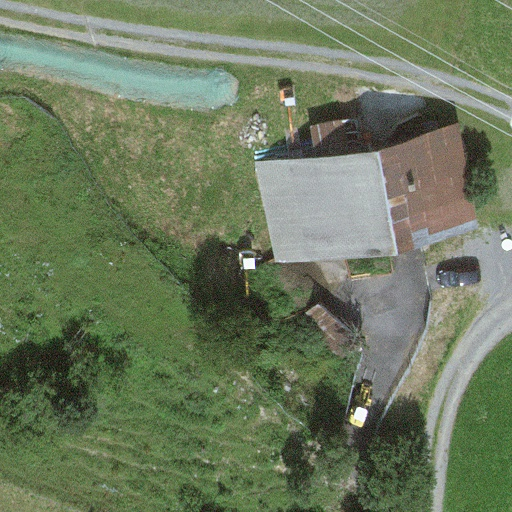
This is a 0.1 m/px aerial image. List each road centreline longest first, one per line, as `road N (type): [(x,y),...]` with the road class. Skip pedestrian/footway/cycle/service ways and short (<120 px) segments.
road 1 (track): [(511,101),(393,61),(105,25),(0,3)]
road 2 (track): [(442,511),(459,379),(489,324),(511,309)]
